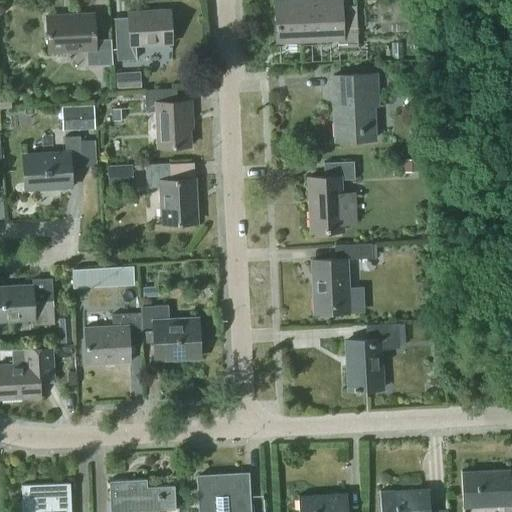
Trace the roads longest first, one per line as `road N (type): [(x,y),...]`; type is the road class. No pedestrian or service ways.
road 1 (residential): [(244,427),(222,0)]
road 2 (residential): [(511,413),(244,427)]
road 3 (residential): [(244,427),(57,439),(0,432)]
road 4 (residential): [(0,231),(66,227),(66,256),(0,260)]
